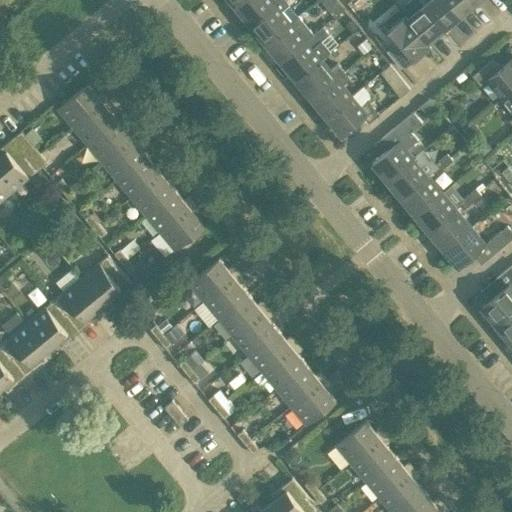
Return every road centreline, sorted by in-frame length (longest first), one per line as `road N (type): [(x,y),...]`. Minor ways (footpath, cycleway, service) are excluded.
road 1 (residential): [(84,365),(130,325),(252,471),(208,507)]
road 2 (residential): [(312,182),(511,16)]
road 3 (residential): [(312,182),(162,0)]
road 4 (residential): [(84,365),(208,507)]
road 5 (residential): [(428,323),(312,182)]
road 6 (residential): [(121,0),(0,98)]
road 7 (residential): [(511,425),(428,323)]
